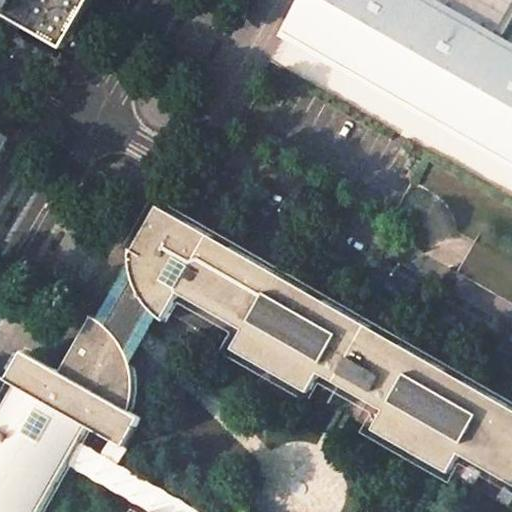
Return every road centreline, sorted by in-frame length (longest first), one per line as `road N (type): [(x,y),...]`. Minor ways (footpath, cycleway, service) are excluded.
road 1 (unclassified): [(511,355),(193,174)]
road 2 (residential): [(193,174),(44,88)]
